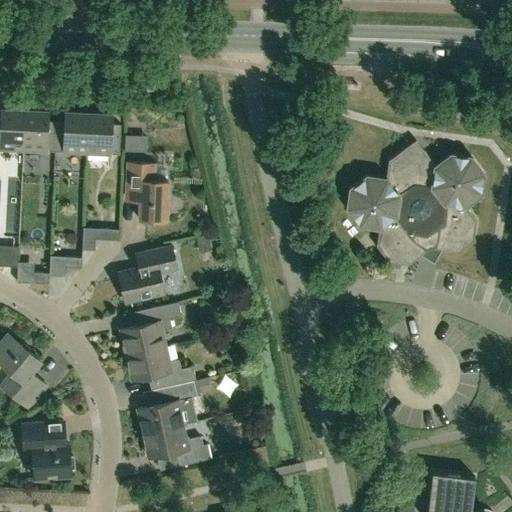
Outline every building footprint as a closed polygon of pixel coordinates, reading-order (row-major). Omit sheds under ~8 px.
[(0,147),(23,149),(25,109),(1,108),(1,117),(0,117),(0,147)] [(55,150),(56,120),(48,120),(48,110),(25,109),(23,149),(55,150)] [(87,152),(88,112),(65,111),(64,120),(56,120),(55,150),(87,152)] [(119,153),(121,123),(112,122),(112,113),(88,112),(87,152),(119,153)] [(127,150),(142,151),(142,133),(128,132),(127,150)] [(436,165),(424,150),(404,147),(389,159),(386,178),(367,175),(351,187),(348,207),(360,223),(379,226),(376,245),(388,261),(408,264),(430,247),(457,251),(473,239),(476,219),(465,204),(480,192),(483,173),(471,157),(451,154),(436,165)] [(167,219),(168,180),(154,179),(155,162),(127,161),(126,189),(140,190),(139,218),(167,219)] [(109,211),(109,223),(117,223),(117,211),(109,211)] [(119,239),(119,228),(99,227),(99,238),(119,239)] [(207,232),(195,235),(198,248),(210,246),(207,232)] [(171,244),(143,251),(135,253),(138,267),(118,271),(125,301),(164,292),(159,271),(177,267),(171,244)] [(82,266),(82,256),(66,255),(66,266),(82,266)] [(49,282),(49,271),(33,271),(32,281),(49,282)] [(126,353),(165,344),(162,329),(172,327),(170,317),(181,315),(178,300),(150,307),(153,321),(120,328),(126,353)] [(27,407),(46,384),(31,371),(40,359),(8,332),(0,341),(0,361),(11,371),(1,384),(27,407)] [(165,344),(126,353),(132,379),(148,375),(160,372),(163,386),(193,379),(196,379),(193,365),(181,367),(179,358),(169,360),(165,344)] [(336,378),(350,375),(347,364),(333,367),(336,378)] [(193,379),(163,386),(166,401),(138,407),(143,431),(183,423),(180,408),(194,404),(192,396),(197,394),(193,379)] [(69,442),(66,442),(65,419),(45,421),(22,423),(24,450),(32,449),(34,476),(71,473),(69,442)] [(187,438),(183,423),(143,431),(149,456),(176,450),(179,464),(211,457),(207,442),(203,444),(201,435),(187,438)] [(475,511),(471,506),(475,476),(432,471),(427,511),(475,511)]
